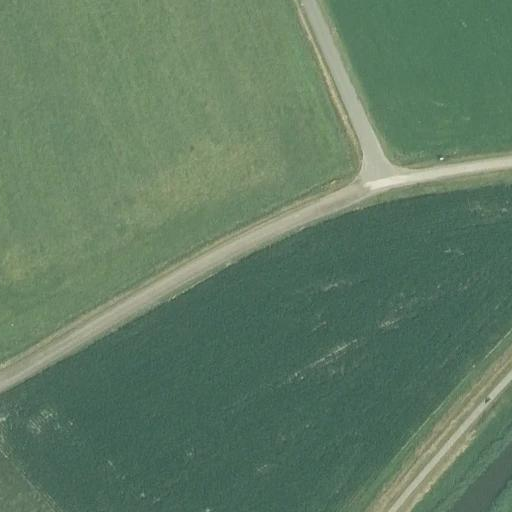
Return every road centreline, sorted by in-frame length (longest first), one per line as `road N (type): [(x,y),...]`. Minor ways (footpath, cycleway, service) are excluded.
road 1 (track): [(0,380),(325,201),(511,163)]
road 2 (unclassified): [(385,183),(308,0)]
